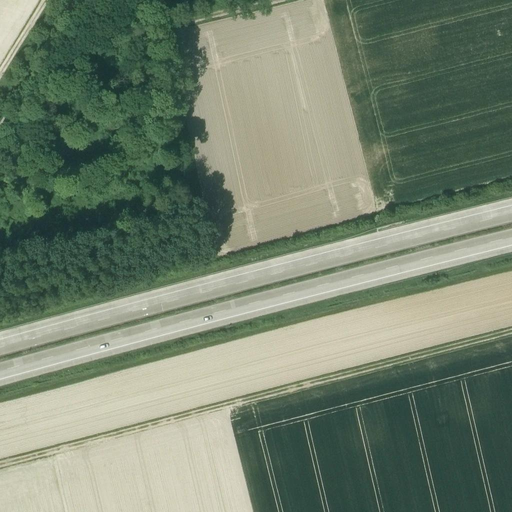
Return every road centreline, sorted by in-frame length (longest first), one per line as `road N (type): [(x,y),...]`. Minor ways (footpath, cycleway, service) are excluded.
road 1 (motorway): [(511,214),(0,349)]
road 2 (track): [(0,464),(511,329)]
road 3 (motorway): [(0,371),(511,238)]
road 4 (unclassified): [(0,136),(78,0)]
road 5 (track): [(161,0),(167,25),(273,0)]
